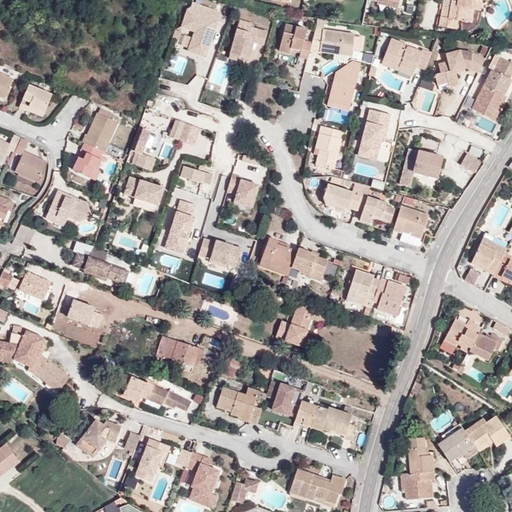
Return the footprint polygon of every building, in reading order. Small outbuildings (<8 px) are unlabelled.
[(221,10),(192,0),(183,27),(194,31),(187,50),(204,56),(221,10)] [(478,0),(457,0),(458,1),(447,0),(443,0),(439,26),(456,29),(457,20),(472,23),(474,10),(480,11),(482,1),(478,0)] [(300,57),(308,59),(310,51),(312,43),(304,41),(307,30),(285,25),(279,51),(290,54),(291,50),(301,53),(300,57)] [(263,45),(268,32),(251,28),(249,32),(237,29),(229,58),(247,63),(254,42),(263,45)] [(355,34),(315,29),(312,43),(310,51),(351,56),(355,34)] [(416,66),(425,70),(432,54),(422,50),(421,52),(408,47),(408,45),(391,39),(383,60),(414,72),(416,66)] [(471,69),(478,73),(485,59),(472,52),(459,51),(446,55),(448,63),(438,66),(440,74),(435,76),(438,86),(448,83),(449,87),(452,87),(458,85),(459,83),(455,71),(464,68),(471,69)] [(509,79),(511,73),(511,63),(500,58),(494,71),(491,70),(472,108),(495,120),(506,97),(504,95),(511,80),(509,79)] [(412,76),(414,72),(383,60),(382,64),(412,76)] [(348,111),(360,63),(352,61),(335,72),(327,106),(348,111)] [(0,96),(4,99),(13,78),(0,72),(0,96)] [(442,88),(422,81),(413,106),(433,114),(442,88)] [(28,111),(28,110),(30,106),(45,113),(52,94),(29,84),(19,107),(28,111)] [(30,106),(28,110),(43,117),(45,113),(30,106)] [(391,114),(369,108),(358,156),(376,160),(382,137),(385,138),(391,114)] [(85,135),(82,143),(85,144),(101,151),(103,153),(119,119),(113,116),(111,119),(97,113),(87,136),(85,135)] [(194,146),(200,127),(185,122),(178,140),(194,146)] [(321,126),(315,148),(319,149),(318,155),(315,164),(334,169),(343,132),(321,126)] [(142,129),(134,151),(142,154),(150,132),(142,129)] [(8,150),(14,153),(21,139),(13,135),(10,144),(0,139),(0,163),(1,164),(8,150)] [(24,151),(28,142),(21,139),(14,153),(22,156),(15,172),(38,182),(47,161),(24,151)] [(403,183),(411,185),(414,172),(437,178),(443,157),(429,154),(431,147),(417,143),(415,150),(412,149),(403,183)] [(101,151),(85,144),(72,169),(96,180),(100,171),(97,170),(102,160),(98,158),(101,151)] [(475,173),(481,162),(467,153),(460,165),(475,173)] [(241,154),(238,172),(249,174),(251,165),(261,167),(263,158),(241,154)] [(213,175),(185,166),(181,178),(202,184),(203,179),(211,181),(213,175)] [(240,176),(233,174),(228,191),(234,193),(232,201),(252,207),(260,184),(240,177),(240,176)] [(164,186),(129,175),(123,194),(158,204),(164,186)] [(336,204),(355,210),(360,194),(328,184),(323,199),(325,205),(334,208),(336,204)] [(79,202),(80,199),(58,190),(54,198),(63,202),(65,196),(79,202)] [(360,194),(355,210),(362,212),(360,220),(371,223),(372,219),(374,215),(382,218),(386,203),(360,194)] [(0,225),(2,226),(12,201),(0,196),(0,225)] [(87,203),(80,199),(79,202),(65,196),(63,202),(54,198),(46,218),(55,222),(57,217),(66,221),(68,217),(80,222),(92,216),(87,203)] [(196,206),(182,201),(168,243),(179,246),(182,237),(188,239),(195,219),(192,218),(196,206)] [(401,206),(393,230),(401,233),(402,231),(409,234),(409,235),(421,238),(428,215),(401,206)] [(22,223),(15,243),(29,248),(36,228),(22,223)] [(179,246),(168,243),(166,249),(183,254),(188,239),(182,237),(179,246)] [(214,240),(205,237),(199,256),(209,259),(208,261),(234,269),(241,247),(215,238),(214,240)] [(259,265),(288,276),(291,267),(297,251),(277,244),(278,240),(269,237),(259,265)] [(493,274),(504,253),(507,248),(484,237),(470,263),(493,274)] [(96,247),(94,246),(90,256),(78,252),(74,263),(86,268),(85,270),(117,281),(122,268),(105,262),(109,252),(96,247)] [(297,251),(291,267),(299,270),(299,272),(309,275),(308,277),(320,280),(328,260),(311,254),(312,253),(298,248),(297,251)] [(493,274),(493,275),(507,283),(509,280),(511,281),(511,257),(504,253),(493,274)] [(122,268),(117,281),(124,284),(129,270),(122,268)] [(470,268),(464,280),(473,285),(480,273),(470,268)] [(28,270),(18,293),(43,304),(53,281),(28,270)] [(346,300),(371,307),(373,302),(375,294),(368,292),(374,276),(355,270),(346,300)] [(8,286),(13,276),(4,271),(0,278),(0,287),(2,289),(4,284),(8,286)] [(401,282),(403,275),(397,273),(394,280),(401,282)] [(375,294),(373,302),(379,304),(377,309),(396,316),(406,287),(381,278),(375,294)] [(283,322),(274,338),(301,348),(307,332),(292,326),(294,323),(308,329),(311,319),(324,324),(327,317),(296,304),(290,320),(292,321),(290,325),(283,322)] [(461,346),(459,348),(468,352),(469,350),(478,333),(481,327),(473,323),(471,327),(466,325),(454,319),(444,340),(455,346),(457,344),(461,346)] [(509,328),(496,321),(493,328),(506,335),(509,328)] [(9,343),(0,341),(0,360),(11,363),(13,358),(32,367),(31,370),(58,392),(69,377),(38,353),(44,339),(27,331),(25,335),(11,333),(9,343)] [(478,333),(469,350),(479,355),(488,360),(493,349),(498,351),(503,340),(492,334),(489,339),(485,337),(478,333)] [(164,356),(170,338),(162,336),(156,353),(164,356)] [(196,357),(199,348),(170,338),(164,356),(193,366),(196,357)] [(452,353),(455,346),(444,340),(440,347),(452,353)] [(468,352),(467,354),(477,359),(479,355),(469,350),(468,352)] [(169,391),(146,381),(146,382),(130,375),(121,395),(136,402),(139,395),(162,406),(164,403),(175,408),(176,406),(186,411),(191,400),(169,390),(169,391)] [(275,400),(280,383),(271,380),(266,396),(275,400)] [(422,385),(415,382),(412,391),(418,393),(422,385)] [(286,413),(296,417),(297,415),(302,401),(305,391),(280,383),(275,400),(272,409),(286,414),(286,413)] [(256,424),(261,409),(254,406),(259,391),(248,387),(245,394),(223,387),(216,406),(232,411),(231,414),(238,416),(238,418),(256,424)] [(294,422),(311,427),(313,422),(322,426),(321,430),(322,431),(323,429),(329,431),(332,424),(339,427),(337,431),(344,434),(343,436),(343,438),(352,441),(357,426),(349,423),(351,415),(329,407),(328,410),(302,401),(297,415),(296,417),(294,422)] [(344,412),(351,415),(353,408),(346,405),(344,412)] [(484,418),(466,430),(475,444),(479,450),(480,451),(493,442),(497,446),(511,436),(497,415),(487,422),(484,418)] [(106,427),(103,425),(95,418),(76,444),(87,452),(93,445),(99,450),(107,440),(115,443),(122,427),(113,423),(111,429),(106,427)] [(332,424),(329,431),(343,436),(344,434),(337,431),(339,427),(332,424)] [(466,430),(464,427),(438,444),(450,462),(463,453),(475,444),(466,430)] [(134,451),(140,435),(130,431),(124,448),(134,451)] [(56,444),(64,448),(70,440),(59,432),(56,444)] [(433,471),(434,471),(433,455),(426,455),(424,437),(407,438),(410,473),(433,471)] [(157,465),(165,444),(150,438),(135,476),(151,482),(157,465)] [(0,476),(7,470),(0,461),(12,451),(6,443),(0,448),(0,476)] [(162,467),(170,446),(165,444),(157,465),(162,467)] [(467,458),(479,450),(475,444),(463,453),(467,458)] [(93,445),(87,452),(94,458),(99,450),(93,445)] [(186,467),(191,453),(182,449),(176,463),(186,467)] [(19,460),(12,451),(0,461),(7,470),(19,460)] [(186,467),(185,470),(195,474),(190,486),(193,487),(189,498),(212,507),(217,496),(209,492),(217,471),(206,467),(208,460),(191,453),(186,467)] [(289,492),(314,500),(315,496),(335,504),(339,493),(341,494),(346,480),(332,475),(330,483),(312,477),(313,475),(297,469),(289,492)] [(404,473),(405,492),(406,499),(433,497),(431,480),(434,479),(433,471),(410,473),(404,473)] [(128,476),(125,485),(134,488),(138,479),(128,476)] [(244,483),(236,481),(231,500),(243,503),(247,490),(256,493),(259,481),(245,478),(244,483)] [(315,496),(314,500),(334,507),(335,504),(315,496)]
